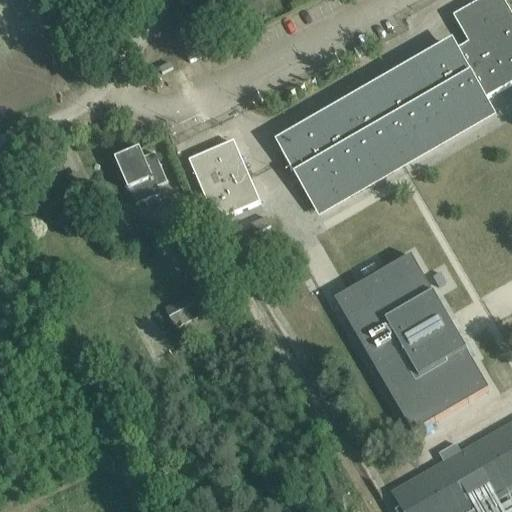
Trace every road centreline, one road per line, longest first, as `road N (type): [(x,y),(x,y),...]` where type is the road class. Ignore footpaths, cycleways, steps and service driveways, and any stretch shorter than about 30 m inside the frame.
road 1 (unknown): [(95,95),(228,68),(376,0)]
road 2 (unclassified): [(0,142),(95,95),(168,0)]
